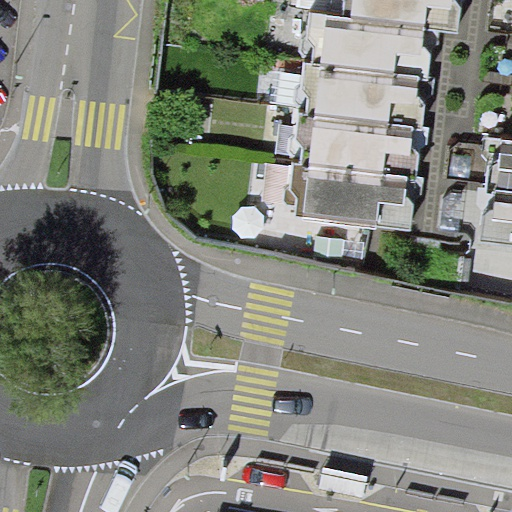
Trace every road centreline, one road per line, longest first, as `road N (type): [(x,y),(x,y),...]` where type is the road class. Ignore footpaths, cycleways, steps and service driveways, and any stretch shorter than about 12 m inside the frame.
road 1 (secondary): [(511,367),(152,283)]
road 2 (secondary): [(152,377),(511,445)]
road 3 (residential): [(109,234),(73,48)]
road 4 (residential): [(73,48),(7,225)]
